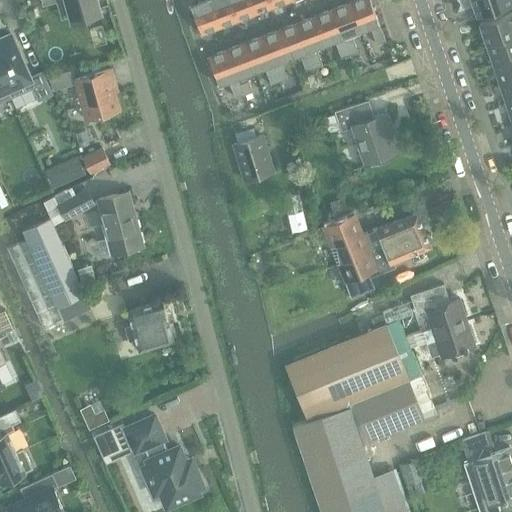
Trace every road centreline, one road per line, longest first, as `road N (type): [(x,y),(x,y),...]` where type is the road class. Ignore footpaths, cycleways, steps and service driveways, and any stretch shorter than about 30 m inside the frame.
road 1 (residential): [(255,511),(117,0)]
road 2 (tertiary): [(511,282),(419,0)]
